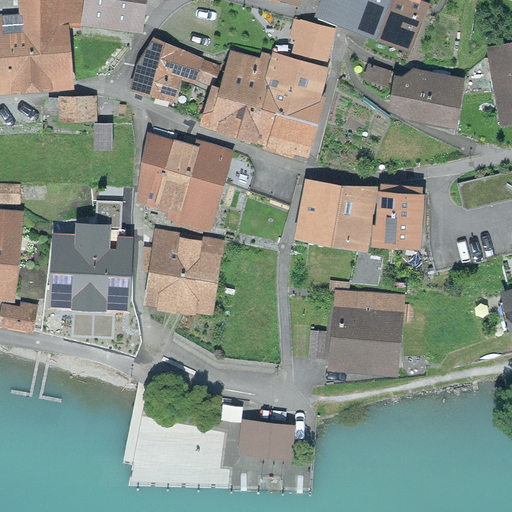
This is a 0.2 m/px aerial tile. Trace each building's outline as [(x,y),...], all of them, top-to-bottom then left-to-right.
[(0,0),(0,85),(63,83),(61,21),(80,21),(82,0),(0,0)] [(140,0),(88,0),(85,23),(126,28),(127,22),(138,23),(140,0)] [(323,0),(320,7),(361,23),(370,0),(323,0)] [(370,0),(361,23),(408,41),(423,0),(370,0)] [(291,34),(301,37),(298,48),(310,51),(313,41),(317,26),(296,19),(291,34)] [(331,30),(317,26),(313,41),(310,52),(324,56),(331,30)] [(140,61),(132,84),(171,97),(178,74),(191,78),(198,58),(154,42),(147,63),(140,61)] [(511,45),(491,49),(503,117),(511,115),(511,45)] [(259,100),(309,116),(323,72),(285,60),(288,51),(275,47),(272,57),(269,66),(259,100)] [(235,56),(224,89),(259,100),(269,66),(272,57),(263,54),(260,64),(235,56)] [(208,81),(214,66),(201,61),(195,76),(208,81)] [(384,84),(388,70),(370,64),(366,78),(384,84)] [(452,119),(455,80),(409,75),(406,82),(400,81),(398,103),(414,107),(412,120),(440,123),(441,118),(452,119)] [(300,144),(309,116),(259,100),(224,89),(223,94),(214,91),(205,119),(267,139),(265,147),(285,153),(289,140),(300,144)] [(93,98),(47,98),(47,110),(64,110),(64,118),(92,118),(93,98)] [(111,123),(95,123),(95,148),(111,148),(111,123)] [(205,224),(221,157),(154,141),(140,197),(174,205),(171,216),(205,224)] [(328,237),(363,243),(370,199),(372,187),(345,185),(344,194),(341,194),(336,193),(328,237)] [(419,189),(381,186),(376,236),(414,240),(419,189)] [(303,233),(328,237),(336,193),(310,188),(303,233)] [(13,214),(0,213),(0,232),(12,233),(13,214)] [(78,249),(56,248),(51,289),(72,291),(71,300),(124,302),(128,230),(79,222),(78,249)] [(221,251),(223,239),(158,230),(156,249),(145,247),(143,267),(153,268),(149,299),(208,307),(216,250),(221,251)] [(0,232),(0,258),(10,260),(12,233),(0,232)] [(0,289),(6,290),(10,260),(0,258),(0,289)] [(388,364),(393,304),(341,300),(336,360),(388,364)] [(31,330),(35,304),(21,301),(20,308),(5,305),(2,325),(31,330)] [(413,305),(399,304),(398,318),(411,319),(413,305)] [(326,331),(310,329),(308,356),(324,358),(326,331)] [(247,426),(245,447),(284,451),(286,430),(247,426)]
